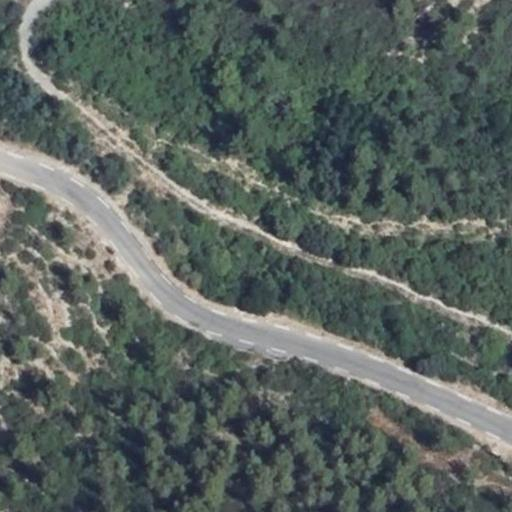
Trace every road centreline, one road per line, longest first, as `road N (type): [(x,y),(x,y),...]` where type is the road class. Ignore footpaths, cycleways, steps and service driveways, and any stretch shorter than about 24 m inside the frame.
road 1 (tertiary): [(0,161),(89,202),(161,287),(197,312),(374,369),(511,431)]
road 2 (track): [(511,340),(235,228),(144,171),(40,82)]
